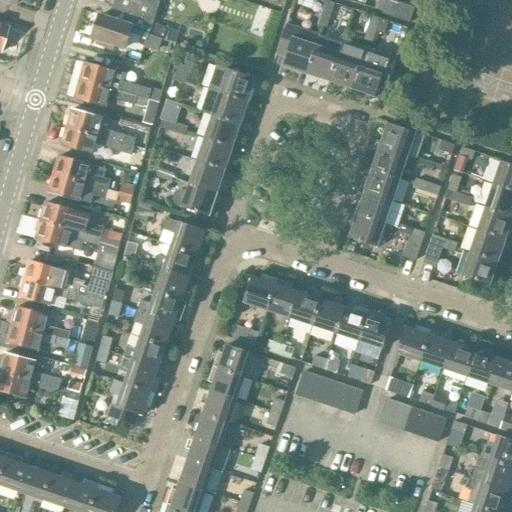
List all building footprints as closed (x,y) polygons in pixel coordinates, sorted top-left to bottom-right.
[(113,0),(112,7),(153,20),(159,3),(148,0),(113,0)] [(388,0),(387,0),(378,0),(376,9),(384,12),(388,0)] [(327,2),(323,14),(331,16),(335,5),(327,2)] [(149,34),(153,20),(112,7),(108,19),(99,16),(92,38),(101,41),(100,46),(112,51),(114,45),(124,49),(130,33),(147,39),(145,48),(158,52),(162,39),(149,34)] [(331,16),(323,14),(319,25),(327,28),(331,16)] [(373,18),(369,29),(377,32),(381,21),(373,18)] [(0,52),(8,27),(0,24),(0,52)] [(156,24),(153,34),(164,38),(164,40),(176,43),(179,32),(156,24)] [(307,75),(320,35),(286,24),(276,54),(285,57),(282,67),(307,75)] [(377,32),(369,29),(365,41),(373,44),(377,32)] [(307,75),(329,83),(342,45),(341,45),(342,43),(320,35),(307,75)] [(364,52),(342,45),(329,83),(352,91),(366,48),(365,48),(364,52)] [(366,48),(352,91),(374,98),(378,86),(386,89),(396,58),(366,48)] [(85,63),(80,81),(126,94),(159,102),(162,91),(151,87),(150,90),(123,82),(125,75),(85,63)] [(188,77),(190,69),(178,66),(176,73),(173,72),(171,81),(186,86),(188,77)] [(218,66),(210,89),(249,103),(257,79),(218,66)] [(199,81),(188,77),(186,86),(196,89),(199,81)] [(153,126),(159,102),(126,94),(80,81),(75,98),(106,107),(109,98),(146,108),(142,123),(153,126)] [(241,125),(249,103),(210,89),(202,111),(212,115),(241,125)] [(67,126),(134,146),(136,139),(100,129),(103,118),(72,109),(67,126)] [(212,115),(204,138),(233,148),(241,125),(212,115)] [(123,118),(121,124),(149,132),(151,126),(123,118)] [(172,131),(175,123),(162,118),(159,127),(172,131)] [(188,127),(175,123),(172,131),(185,136),(188,127)] [(387,123),(379,146),(408,156),(416,133),(387,123)] [(134,146),(67,126),(62,145),(93,154),(96,143),(109,147),(108,149),(132,155),(134,146)] [(204,138),(196,160),(226,171),(233,148),(204,138)] [(442,142),(439,150),(451,154),(454,146),(442,142)] [(379,146),(371,169),(401,178),(408,156),(379,146)] [(462,147),(460,156),(458,155),(453,171),(463,174),(468,158),(472,160),(475,152),(462,147)] [(54,174),(108,189),(111,179),(101,177),(104,168),(59,156),(54,174)] [(196,160),(188,184),(218,194),(226,171),(196,160)] [(496,169),(491,184),(511,190),(511,164),(499,160),(496,169)] [(158,178),(161,169),(149,165),(147,173),(149,175),(158,178)] [(172,182),(173,179),(173,178),(171,178),(173,173),(161,169),(158,178),(172,182)] [(371,169),(363,192),(393,202),(401,178),(371,169)] [(54,174),(49,192),(80,200),(91,203),(93,196),(105,199),(106,196),(108,189),(54,174)] [(412,188),(425,192),(428,182),(415,178),(416,177),(408,175),(406,179),(414,182),(412,188)] [(122,182),(119,192),(132,196),(135,185),(122,182)] [(440,186),(428,182),(425,192),(436,196),(440,186)] [(210,217),(218,194),(188,184),(186,191),(180,189),(175,192),(172,199),(175,205),(210,217)] [(511,190),(491,184),(484,206),(511,215),(511,190)] [(457,202),(460,193),(454,191),(455,188),(449,186),(445,198),(457,202)] [(132,196),(119,192),(117,201),(130,204),(132,196)] [(363,192),(355,214),(385,224),(396,228),(404,205),(393,202),(363,192)] [(473,197),(460,193),(457,202),(470,206),(473,197)] [(46,202),(41,220),(101,237),(103,227),(88,223),(90,215),(77,211),(46,202)] [(138,202),(133,219),(147,222),(151,205),(138,202)] [(511,215),(484,206),(476,229),(506,239),(511,221),(511,215)] [(385,224),(355,214),(347,238),(376,248),(385,224)] [(171,246),(201,256),(206,242),(202,240),(205,231),(167,218),(163,229),(175,233),(171,246)] [(41,220),(36,238),(42,240),(67,247),(70,237),(98,245),(105,246),(103,251),(117,255),(120,243),(107,239),(100,238),(101,237),(41,220)] [(396,233),(408,237),(409,237),(412,228),(399,224),(396,233)] [(409,237),(408,237),(402,256),(414,260),(423,232),(412,228),(409,237)] [(476,229),(468,251),(498,262),(506,239),(476,229)] [(109,230),(107,239),(120,243),(123,234),(109,230)] [(441,248),(444,239),(432,235),(422,263),(434,267),(441,248)] [(455,243),(444,239),(441,248),(452,252),(455,243)] [(128,241),(124,255),(135,258),(138,244),(128,241)] [(196,271),(201,256),(171,246),(167,258),(158,255),(154,265),(163,268),(189,277),(192,269),(196,271)] [(498,262),(468,251),(460,275),(490,285),(498,262)] [(135,258),(124,255),(121,268),(132,271),(135,258)] [(22,277),(78,292),(80,285),(67,281),(69,272),(29,260),(27,269),(24,268),(22,277)] [(93,266),(85,294),(104,299),(106,293),(108,293),(113,272),(93,266)] [(181,300),(189,277),(163,268),(156,291),(181,300)] [(266,310),(276,279),(262,274),(260,279),(252,276),(243,303),(266,310)] [(78,292),(22,277),(19,287),(22,288),(19,296),(51,305),(53,295),(75,301),(78,292)] [(266,310),(289,318),(298,292),(290,289),(291,284),(276,279),(266,310)] [(115,289),(112,301),(120,303),(122,304),(126,291),(115,289)] [(156,291),(152,302),(141,299),(137,309),(174,323),(181,300),(156,291)] [(289,318),(312,325),(321,299),(298,292),(289,318)] [(102,309),(104,299),(85,294),(83,304),(102,309)] [(312,325),(335,333),(343,307),(321,299),(312,325)] [(120,303),(112,301),(108,315),(118,318),(122,304),(120,303)] [(343,307),(335,333),(358,340),(368,309),(354,305),(352,310),(343,307)] [(10,323),(69,340),(71,332),(45,325),(48,316),(17,307),(15,315),(12,314),(10,323)] [(165,346),(174,323),(137,309),(133,322),(144,326),(140,337),(165,346)] [(383,314),(368,309),(358,340),(381,348),(390,322),(381,319),(383,314)] [(69,340),(10,323),(7,333),(9,334),(7,342),(38,351),(41,340),(68,348),(70,340),(69,340)] [(420,361),(430,330),(416,325),(414,330),(406,327),(397,353),(420,361)] [(235,327),(231,339),(241,343),(245,330),(235,327)] [(420,361),(443,368),(452,343),(443,340),(445,335),(430,330),(420,361)] [(81,334),(79,343),(92,346),(94,337),(81,334)] [(99,348),(109,351),(112,338),(103,336),(99,348)] [(126,346),(123,356),(158,368),(165,346),(140,337),(136,349),(126,346)] [(277,355),(281,343),(269,339),(265,351),(277,355)] [(79,343),(74,366),(86,369),(92,346),(79,343)] [(294,348),(281,343),(277,355),(291,359),(294,348)] [(443,368),(466,376),(474,350),(452,343),(443,368)] [(212,366),(244,377),(252,354),(225,345),(222,353),(217,352),(212,366)] [(105,364),(109,351),(99,348),(96,361),(105,364)] [(466,376),(489,383),(497,358),(474,350),(466,376)] [(0,361),(0,370),(60,387),(62,379),(34,371),(37,362),(5,353),(3,362),(0,361)] [(313,355),(310,366),(325,370),(328,359),(313,355)] [(489,383),(511,391),(511,389),(511,357),(507,355),(505,360),(497,358),(489,383)] [(155,377),(158,368),(123,356),(119,368),(128,371),(124,383),(155,393),(160,378),(155,377)] [(328,359),(325,370),(337,374),(341,364),(328,359)] [(59,372),(83,379),(86,369),(74,366),(61,362),(59,372)] [(292,378),(295,369),(283,364),(280,374),(292,378)] [(347,377),(361,382),(365,369),(351,364),(349,370),(347,377)] [(236,400),(244,377),(212,366),(207,381),(212,382),(209,391),(236,400)] [(361,382),(370,385),(374,372),(365,369),(361,382)] [(60,387),(0,370),(0,390),(27,398),(30,387),(58,394),(60,387)] [(306,397),(314,375),(303,372),(296,394),(306,397)] [(306,397),(318,401),(325,379),(314,375),(306,397)] [(389,376),(385,389),(407,397),(412,384),(389,376)] [(318,401),(329,405),(337,383),(325,379),(318,401)] [(67,389),(80,392),(82,384),(70,380),(67,389)] [(155,393),(124,383),(116,406),(111,405),(108,416),(135,425),(139,414),(142,415),(146,406),(150,408),(155,393)] [(329,405),(341,409),(349,387),(337,383),(329,405)] [(349,387),(341,409),(354,413),(361,391),(349,387)] [(80,392),(67,389),(65,398),(63,397),(58,415),(74,420),(81,393),(80,392)] [(209,391),(201,414),(228,423),(236,400),(209,391)] [(430,405),(434,395),(422,391),(419,401),(430,405)] [(447,399),(434,395),(430,405),(445,409),(447,399)] [(271,411),(280,414),(284,402),(275,399),(271,411)] [(390,426),(398,403),(386,399),(379,422),(390,426)] [(409,407),(398,403),(390,426),(401,429),(409,407)] [(464,416),(476,420),(480,410),(467,406),(464,416)] [(401,429),(413,433),(420,411),(409,407),(401,429)] [(476,420),(499,428),(503,418),(488,413),(489,410),(481,408),(481,410),(480,410),(476,420)] [(276,427),(280,414),(271,411),(266,423),(276,427)] [(413,433),(425,437),(432,415),(420,411),(413,433)] [(201,414),(194,437),(220,446),(220,445),(228,423),(201,414)] [(445,419),(432,415),(425,437),(437,442),(445,419)] [(511,417),(503,415),(503,418),(499,428),(511,432),(511,417)] [(459,449),(463,435),(466,425),(454,421),(446,445),(459,449)] [(511,440),(496,435),(494,444),(488,442),(484,445),(481,454),(482,457),(489,459),(511,466),(511,440)] [(194,437),(186,460),(222,472),(223,472),(231,449),(220,445),(220,446),(194,437)] [(255,457),(264,460),(269,448),(259,444),(255,457)] [(0,476),(0,485),(20,492),(29,466),(21,463),(22,459),(8,454),(0,476)] [(439,466),(449,469),(452,458),(443,455),(439,466)] [(474,467),(471,477),(507,490),(510,482),(511,482),(511,466),(489,459),(482,457),(478,456),(474,467)] [(260,473),(264,460),(255,457),(251,469),(260,473)] [(186,460),(178,482),(214,494),(222,472),(186,460)] [(20,492),(43,500),(52,474),(29,466),(20,492)] [(444,483),(449,469),(439,466),(435,480),(444,483)] [(43,500),(66,508),(75,482),(52,474),(43,500)] [(467,489),(468,489),(465,502),(474,504),(474,505),(495,511),(499,511),(507,490),(471,477),(467,489)] [(66,508),(77,511),(89,511),(99,484),(84,479),(82,485),(75,482),(66,508)] [(214,494),(178,482),(176,490),(171,488),(166,504),(191,511),(197,511),(205,491),(214,494)] [(114,490),(99,484),(89,511),(115,511),(121,497),(112,494),(114,490)] [(240,502),(249,506),(253,493),(244,490),(240,502)] [(423,511),(433,511),(437,504),(428,501),(423,511)] [(246,511),(249,506),(240,502),(236,511),(246,511)]
